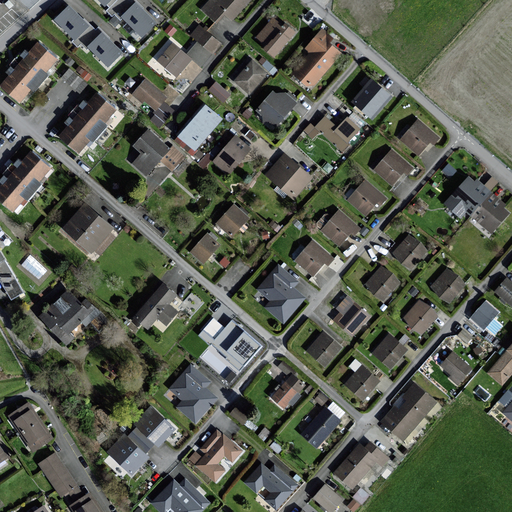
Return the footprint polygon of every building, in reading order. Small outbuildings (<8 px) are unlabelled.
[(127,0),(122,5),(125,9),(135,0),(127,0)] [(210,0),(203,9),(217,21),(224,13),(231,20),(248,0),(210,0)] [(155,23),(136,3),(123,16),(142,36),(155,23)] [(88,26),(69,7),(56,20),(75,39),(88,26)] [(273,20),(258,37),(268,46),(266,49),(274,55),(294,32),(285,24),(282,28),(273,20)] [(176,30),(171,25),(166,31),(171,36),(176,30)] [(220,43),(199,26),(191,36),(212,53),(220,43)] [(312,54),(296,74),(312,88),(340,53),(328,43),(332,38),(322,30),(306,50),(312,54)] [(103,34),(90,47),(109,65),(122,52),(103,34)] [(173,43),(158,61),(177,76),(191,59),(173,43)] [(38,44),(2,86),(20,100),(55,59),(38,44)] [(253,61),(236,81),(250,93),(267,73),(253,61)] [(71,65),(63,75),(77,87),(86,77),(71,65)] [(146,80),(133,95),(142,102),(144,100),(156,110),(166,98),(146,80)] [(230,95),(216,83),(210,89),(224,101),(230,95)] [(375,83),(356,105),(372,119),(391,96),(375,83)] [(273,92),(258,111),(276,126),(296,102),(287,94),(285,93),(275,94),(273,92)] [(98,94),(62,136),(80,151),(116,109),(98,94)] [(205,105),(177,140),(193,153),(222,119),(205,105)] [(325,116),(315,126),(341,151),(348,144),(346,142),(359,129),(348,118),(338,129),(325,116)] [(418,120),(402,138),(419,153),(431,140),(434,144),(439,138),(418,120)] [(184,156),(173,147),(170,150),(149,132),(136,146),(144,154),(135,164),(147,175),(161,160),(172,169),(184,156)] [(235,136),(215,161),(231,173),(250,149),(235,136)] [(391,150),(375,169),(392,184),(404,171),(407,173),(412,168),(391,150)] [(33,153),(0,192),(0,198),(15,211),(51,168),(33,153)] [(285,155),(267,174),(293,198),(311,178),(285,155)] [(456,171),(448,165),(444,170),(451,176),(456,171)] [(476,184),(469,178),(451,198),(446,204),(461,216),(466,210),(472,215),(492,192),(478,181),(476,184)] [(365,181),(349,199),(366,214),(377,202),(380,205),(385,199),(365,181)] [(502,207),(505,204),(492,192),(472,215),(492,233),(509,213),(502,207)] [(85,204),(64,228),(91,251),(112,227),(85,204)] [(234,204),(217,223),(232,236),(249,217),(234,204)] [(339,210),(322,229),(340,245),(351,232),(354,235),(360,229),(339,210)] [(327,211),(318,222),(322,226),(332,214),(327,211)] [(207,234),(191,252),(203,263),(219,245),(207,234)] [(408,236),(394,252),(412,268),(427,252),(408,236)] [(312,242),(296,259),(314,274),(325,261),(328,264),(332,260),(312,242)] [(0,278),(12,299),(24,292),(4,260),(0,252),(0,278)] [(283,322),(303,298),(293,289),(299,282),(279,266),(273,273),(259,290),(273,301),(267,308),(283,322)] [(381,268),(367,284),(384,300),(398,284),(381,268)] [(447,269),(432,286),(449,302),(465,285),(447,269)] [(511,283),(507,279),(497,292),(511,304),(511,283)] [(162,285),(135,317),(148,327),(157,317),(166,325),(177,312),(168,304),(175,296),(162,285)] [(67,292),(41,317),(66,343),(71,338),(67,334),(80,321),(85,326),(99,313),(86,299),(80,305),(67,292)] [(341,312),(335,319),(352,336),(370,317),(348,296),(337,308),(341,312)] [(421,300),(404,319),(421,333),(437,314),(421,300)] [(329,319),(335,309),(324,302),(318,313),(329,319)] [(486,302),(472,318),(484,328),(498,312),(486,302)] [(261,346),(232,321),(215,340),(204,330),(200,335),(240,370),(261,346)] [(471,337),(463,330),(459,335),(467,342),(471,337)] [(324,333),(308,351),(325,366),(341,348),(324,333)] [(388,335),(374,352),(391,367),(405,350),(388,335)] [(511,344),(507,351),(488,372),(502,385),(511,373),(511,344)] [(453,353),(442,365),(454,375),(451,378),(459,384),(472,369),(453,353)] [(185,373),(171,389),(185,400),(178,407),(196,422),(216,399),(204,389),(210,382),(201,374),(191,366),(185,373)] [(362,366),(346,385),(363,400),(379,381),(362,366)] [(292,375),(272,397),(284,407),(289,402),(292,405),(301,396),(298,393),(304,386),(292,375)] [(415,385),(383,422),(403,440),(435,402),(415,385)] [(506,403),(511,397),(511,388),(511,387),(500,397),(506,403)] [(327,399),(320,393),(315,399),(322,405),(327,399)] [(511,403),(503,413),(511,420),(511,403)] [(29,404),(9,417),(33,451),(52,438),(47,430),(34,411),(29,404)] [(135,423),(138,426),(155,443),(159,446),(175,429),(151,407),(135,423)] [(247,418),(236,408),(231,414),(243,424),(247,418)] [(325,408),(302,434),(316,446),(339,421),(325,408)] [(155,443),(138,426),(127,438),(144,454),(155,443)] [(224,470),(217,464),(225,455),(233,462),(243,451),(223,434),(218,429),(201,449),(206,454),(196,465),(215,481),(224,470)] [(132,474),(148,457),(144,454),(127,438),(124,435),(108,452),(132,474)] [(360,444),(336,473),(353,487),(357,483),(361,486),(380,463),(383,465),(389,458),(370,443),(365,449),(360,444)] [(56,454),(41,464),(61,494),(77,484),(56,454)] [(297,486),(275,466),(270,471),(262,463),(245,482),(257,493),(264,485),(272,493),(266,500),(276,509),(293,491),(297,486)] [(175,511),(200,511),(204,509),(209,503),(185,479),(180,484),(175,479),(151,502),(160,511),(164,511),(170,506),(176,511),(175,511)] [(325,486),(315,498),(330,511),(331,511),(342,500),(325,486)] [(90,493),(71,506),(75,511),(103,511),(95,501),(90,493)] [(359,504),(354,500),(349,507),(353,511),(359,504)]
